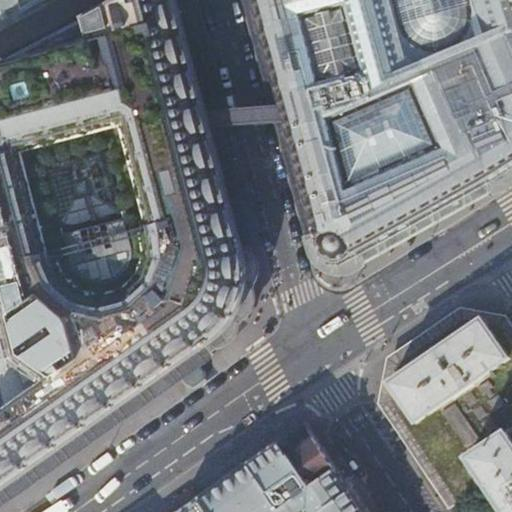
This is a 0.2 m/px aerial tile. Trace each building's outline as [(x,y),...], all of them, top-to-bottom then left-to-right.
[(237,226),(211,126),(209,119),(206,110),(190,48),(177,0),(122,0),(0,65),(0,384),(7,413),(5,415),(3,420),(3,426),(5,429),(0,432),(0,490),(188,358),(216,338),(227,329),(239,310),(242,303),(244,298),(247,282),(247,268),(247,262),(237,226)] [(0,0),(0,25),(45,0),(0,0)] [(511,0),(252,0),(281,107),(284,116),(286,124),(317,243),(318,246),(320,252),(327,259),(337,261),(348,257),(413,219),(511,161),(511,0)] [(511,511),(511,446),(504,435),(511,430),(511,337),(502,323),(485,320),(482,319),(480,319),(463,316),(451,324),(430,339),(408,353),(394,363),(391,382),(390,383),(387,401),(404,426),(413,439),(450,495),(458,506),(487,487),(504,511),(511,511)] [(326,454),(306,425),(291,435),(258,458),(246,466),(218,485),(198,499),(207,511),(364,511),(353,494),(351,492),(326,454)] [(187,507),(179,511),(207,511),(198,499),(187,507)]
